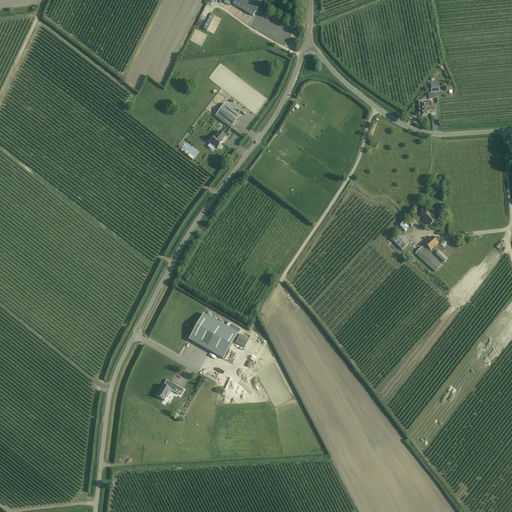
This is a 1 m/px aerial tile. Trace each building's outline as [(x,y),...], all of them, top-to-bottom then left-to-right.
[(235,0),(233,4),(246,12),(253,16),(261,4),(255,0),(235,0)] [(205,21),(211,8),(206,6),(200,19),(203,20),(205,21)] [(212,13),(204,28),(207,30),(216,14),(212,13)] [(439,84),(431,84),(432,93),(440,92),(439,84)] [(241,116),(225,104),(216,116),(232,128),(241,116)] [(431,114),(430,107),(427,107),(427,104),(422,105),(422,110),(423,115),(431,114)] [(226,136),(221,132),(216,137),(210,143),(217,149),(219,147),(220,147),(222,145),(221,144),(223,142),(221,141),(226,136)] [(189,147),(193,150),(192,151),(198,155),(203,147),(189,137),(184,145),(188,147),(189,147)] [(429,227),(436,221),(429,213),(425,216),(423,215),(422,216),(419,213),(414,218),(417,221),(421,217),(429,227)] [(407,221),(412,226),(416,222),(412,217),(407,221)] [(399,227),(404,232),(409,227),(405,222),(399,227)] [(402,251),(409,244),(399,233),(392,239),(402,251)] [(431,250),(438,243),(433,237),(425,244),(431,250)] [(435,272),(442,265),(422,247),(415,254),(435,272)] [(204,314),(189,340),(224,360),(238,334),(204,314)] [(240,335),(235,342),(244,348),(249,340),(240,335)] [(167,381),(164,386),(163,385),(157,397),(165,401),(167,396),(168,397),(172,391),(173,392),(173,391),(177,386),(167,381)]
